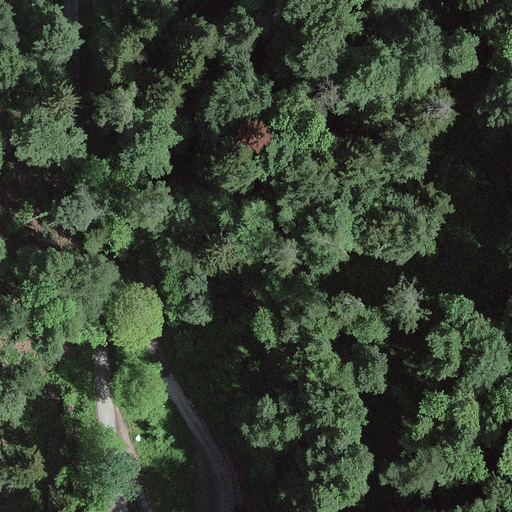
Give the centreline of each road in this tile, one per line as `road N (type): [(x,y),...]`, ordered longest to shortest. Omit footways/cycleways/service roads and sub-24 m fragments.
road 1 (unclassified): [(229,511),(226,473),(149,344),(142,306),(146,236),(175,101),(216,0)]
road 2 (unclassified): [(72,0),(69,68),(96,254),(117,511)]
